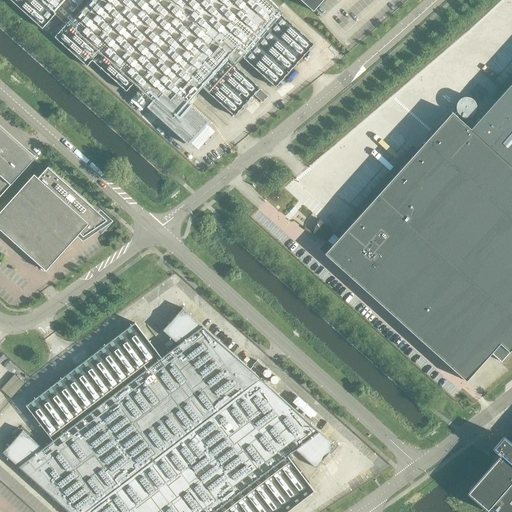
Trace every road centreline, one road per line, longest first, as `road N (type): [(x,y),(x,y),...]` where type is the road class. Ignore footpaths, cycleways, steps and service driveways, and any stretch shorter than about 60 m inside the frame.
road 1 (unclassified): [(157,230),(432,0)]
road 2 (unclassified): [(420,468),(157,230)]
road 3 (unclassified): [(0,92),(157,230)]
road 4 (unclassified): [(157,230),(39,317),(22,325),(0,320)]
